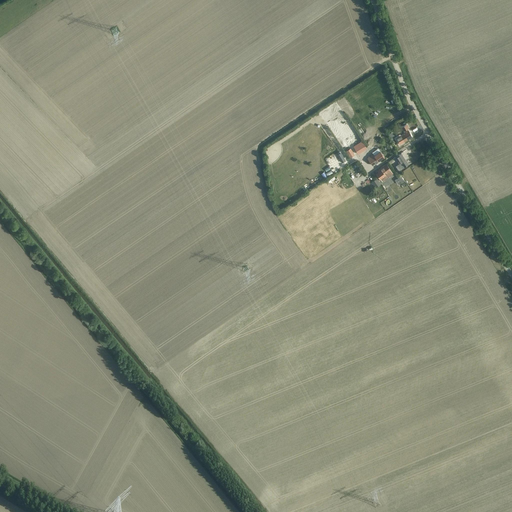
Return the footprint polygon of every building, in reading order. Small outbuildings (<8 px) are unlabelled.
[(409,128),(406,124),(401,127),(404,132),(405,133),(396,138),(398,141),(397,141),(398,141),(399,143),(412,136),(409,132),(410,132),(409,131),(408,129),(409,128)] [(358,153),(366,148),(362,141),(353,146),(358,153)] [(355,155),(351,148),(346,150),(350,157),(355,155)] [(373,154),(367,158),(372,165),(384,157),(380,151),(375,155),(374,153),(373,154)] [(342,163),(345,160),(341,153),(337,155),(342,163)] [(408,164),(401,153),(395,157),(400,165),(402,168),(408,164)] [(390,169),(386,164),(377,170),(378,171),(376,173),(380,179),(385,175),(384,173),(390,169)] [(375,187),(380,184),(376,179),(371,182),(375,187)]
